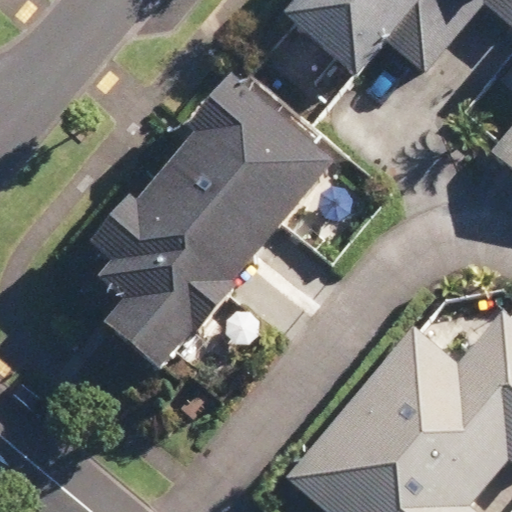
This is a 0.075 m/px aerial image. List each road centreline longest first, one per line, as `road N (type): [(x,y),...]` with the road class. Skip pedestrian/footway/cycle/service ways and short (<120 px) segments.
road 1 (residential): [(360,128),(511,270)]
road 2 (residential): [(0,126),(107,0)]
road 3 (residential): [(0,432),(94,511)]
